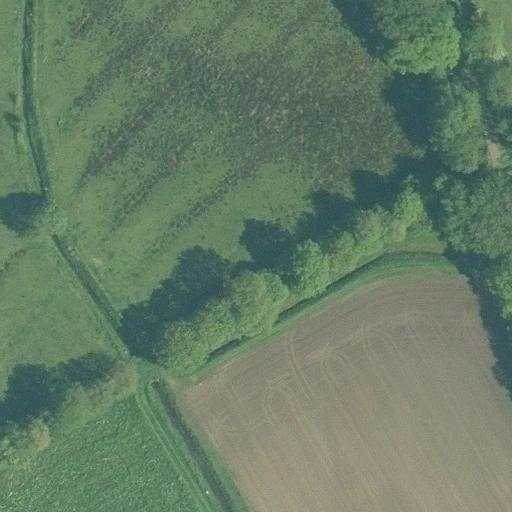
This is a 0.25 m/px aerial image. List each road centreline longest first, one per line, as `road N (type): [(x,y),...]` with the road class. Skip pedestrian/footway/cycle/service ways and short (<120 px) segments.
road 1 (track): [(511,250),(481,269),(396,264),(166,378),(235,511)]
road 2 (unclassified): [(511,196),(432,0)]
